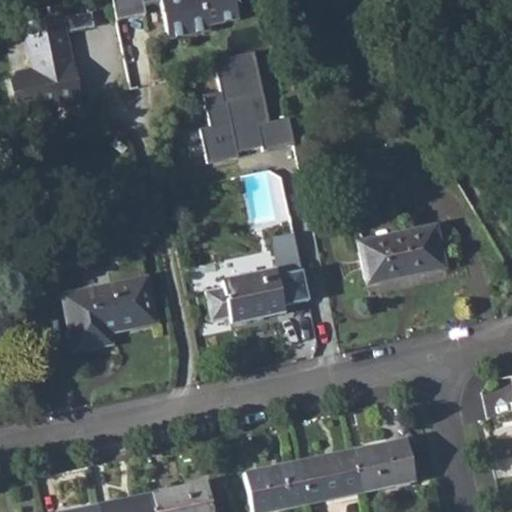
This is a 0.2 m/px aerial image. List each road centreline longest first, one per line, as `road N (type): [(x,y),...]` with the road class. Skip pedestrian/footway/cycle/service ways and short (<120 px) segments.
road 1 (residential): [(0,456),(440,360)]
road 2 (residential): [(470,511),(440,360)]
